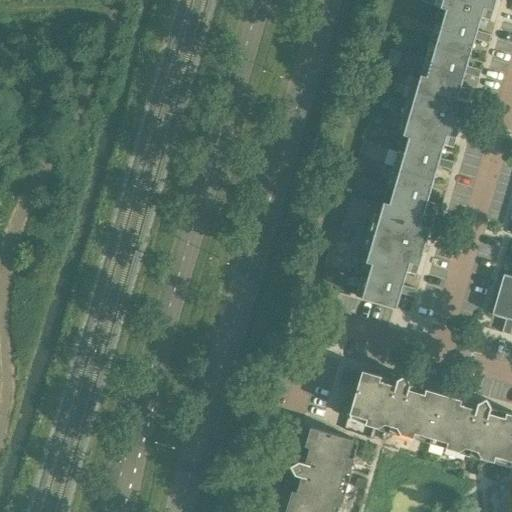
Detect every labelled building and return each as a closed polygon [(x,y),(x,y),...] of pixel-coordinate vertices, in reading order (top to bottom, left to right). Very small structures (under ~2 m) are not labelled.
[(422,0),(422,1),(440,6),(440,5),(480,17),(490,20),(495,0),(422,0)] [(480,17),(440,5),(440,6),(412,103),(393,97),(385,128),(403,133),(443,145),(453,147),(470,88),(460,86),(464,74),(466,66),(474,38),(476,30),(480,17)] [(490,34),(476,30),(474,38),(488,42),(490,34)] [(480,70),(466,66),(464,74),(478,78),(480,70)] [(443,145),(403,133),(375,229),(356,224),(347,255),(366,261),(356,295),(396,307),(400,292),(402,284),(406,272),(416,274),(433,215),(423,212),(427,200),(429,192),(437,165),(439,157),(443,145)] [(453,161),(439,157),(437,165),(451,169),(453,161)] [(443,196),(429,192),(427,200),(441,204),(443,196)] [(511,312),(511,275),(503,273),(492,314),(506,318),(510,319),(511,312)] [(416,288),(402,284),(400,292),(414,296),(416,288)] [(511,319),(510,319),(506,318),(502,332),(510,334),(511,327),(511,319)] [(353,384),(357,372),(344,369),(341,381),(353,384)] [(431,436),(444,393),(426,388),(424,393),(409,388),(411,383),(409,379),(400,376),(396,378),(395,384),(380,380),(382,375),(363,369),(350,412),(367,417),(365,423),(414,438),(416,432),(431,436)] [(462,399),(444,393),(431,436),(448,441),(446,447),(494,461),(496,455),(511,459),(511,413),(506,411),(505,416),(490,412),(492,405),(490,402),(481,400),(478,401),(476,408),(461,403),(462,399)] [(292,489),(286,507),(302,511),(332,511),(335,504),(340,505),(354,457),(349,455),(354,438),(311,426),(305,445),(310,447),(305,461),(300,459),(296,462),(294,469),(295,473),(301,475),(297,490),(292,489)]
